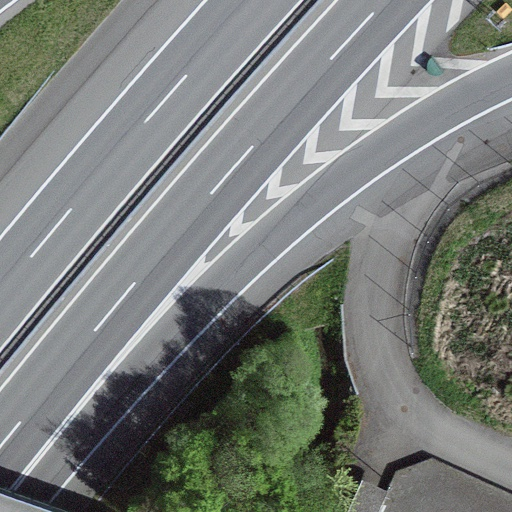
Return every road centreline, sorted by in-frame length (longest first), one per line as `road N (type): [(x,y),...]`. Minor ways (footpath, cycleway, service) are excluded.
road 1 (motorway): [(0,504),(284,228),(399,144),(511,81)]
road 2 (motorway): [(0,446),(226,173),(384,0)]
road 3 (motorway): [(253,0),(0,293)]
